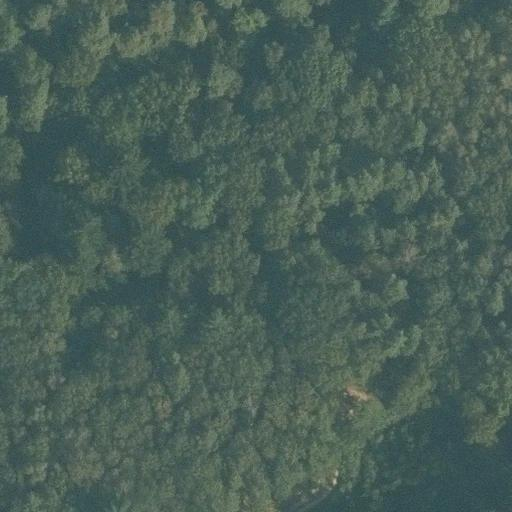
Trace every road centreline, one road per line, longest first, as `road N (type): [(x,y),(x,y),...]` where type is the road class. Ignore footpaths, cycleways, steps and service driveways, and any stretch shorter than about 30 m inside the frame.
road 1 (track): [(511,14),(0,289)]
road 2 (track): [(286,414),(271,306),(235,167),(145,0)]
road 3 (track): [(511,406),(459,423),(381,430),(286,414)]
